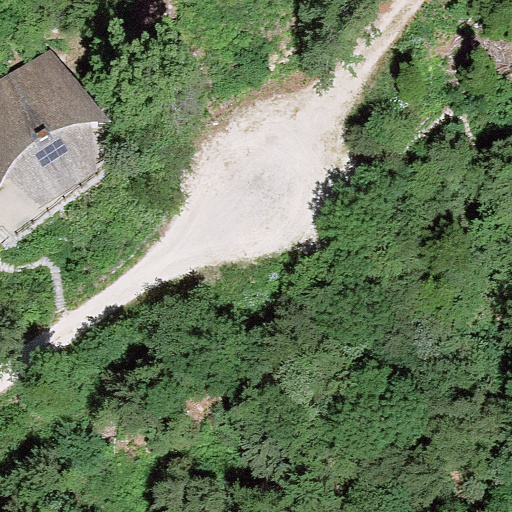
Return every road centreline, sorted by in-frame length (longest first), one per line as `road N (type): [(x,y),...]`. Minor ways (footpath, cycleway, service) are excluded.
road 1 (track): [(0,372),(321,180)]
road 2 (track): [(0,474),(72,408),(193,261)]
road 3 (track): [(461,0),(321,180)]
